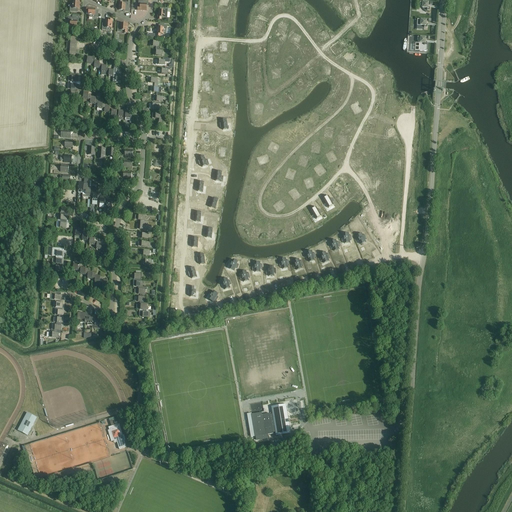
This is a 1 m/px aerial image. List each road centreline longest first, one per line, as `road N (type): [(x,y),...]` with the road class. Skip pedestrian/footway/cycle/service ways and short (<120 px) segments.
road 1 (unclassified): [(402,511),(444,0)]
road 2 (residential): [(352,77),(343,106),(260,191),(257,203),(271,216),(302,209),(342,166),(374,100),(366,81)]
road 3 (track): [(167,329),(190,0)]
road 4 (track): [(0,159),(43,156),(33,336),(25,349),(0,338)]
road 5 (track): [(191,315),(424,251)]
road 6 (residential): [(74,215),(81,137),(144,141)]
